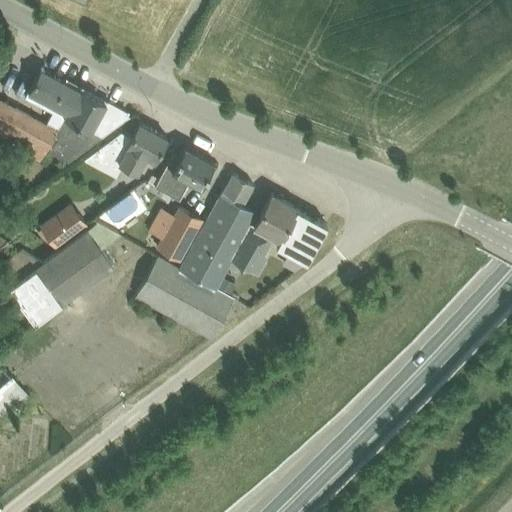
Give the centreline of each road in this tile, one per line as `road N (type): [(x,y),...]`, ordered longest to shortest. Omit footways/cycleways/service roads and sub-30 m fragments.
road 1 (unclassified): [(8,511),(412,192)]
road 2 (tertiary): [(412,192),(198,109),(0,5)]
road 3 (primary): [(280,511),(511,269)]
